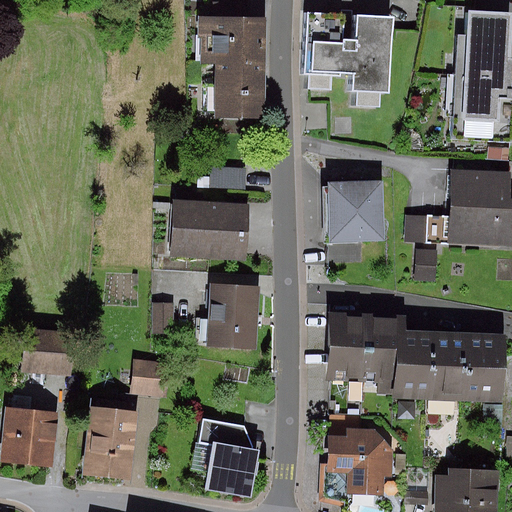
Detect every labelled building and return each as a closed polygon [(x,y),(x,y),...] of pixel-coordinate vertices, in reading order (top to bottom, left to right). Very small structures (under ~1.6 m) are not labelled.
[(349,94),(385,97),(390,12),(310,6),(306,72),(351,75),(349,94)] [(508,93),(511,18),(473,16),(469,118),(496,119),(497,92),(508,93)] [(218,65),(269,65),(269,21),(196,20),(195,64),(218,65)] [(269,114),(269,65),(218,65),(218,114),(269,114)] [(211,157),(211,180),(246,180),(246,157),(211,157)] [(511,238),(511,173),(460,170),(456,235),(511,238)] [(385,235),(382,185),(327,188),(330,238),(385,235)] [(250,254),(252,209),(179,205),(176,251),(250,254)] [(427,235),(427,209),(407,208),(406,234),(427,235)] [(209,342),(257,348),(264,292),(216,286),(209,342)] [(364,313),(329,311),(329,378),(363,379),(364,313)] [(396,314),(364,313),(363,379),(382,379),(382,391),(393,391),(396,314)] [(408,314),(396,314),(393,391),(393,397),(428,399),(430,330),(408,329),(408,314)] [(88,328),(26,325),(24,372),(85,375),(88,328)] [(464,331),(430,330),(428,399),(463,399),(464,331)] [(506,332),(464,331),(463,399),(505,400),(506,332)] [(191,360),(135,357),(134,392),(190,395),(191,360)] [(57,469),(63,414),(15,409),(9,464),(57,469)] [(139,476),(145,415),(98,410),(92,471),(139,476)] [(252,496),(259,455),(263,428),(209,419),(202,465),(208,466),(205,488),(252,496)] [(351,438),(330,438),(330,471),(351,471),(351,492),(383,493),(383,474),(394,474),(395,446),(373,428),(351,428),(351,438)] [(504,511),(504,472),(443,473),(443,511),(504,511)]
